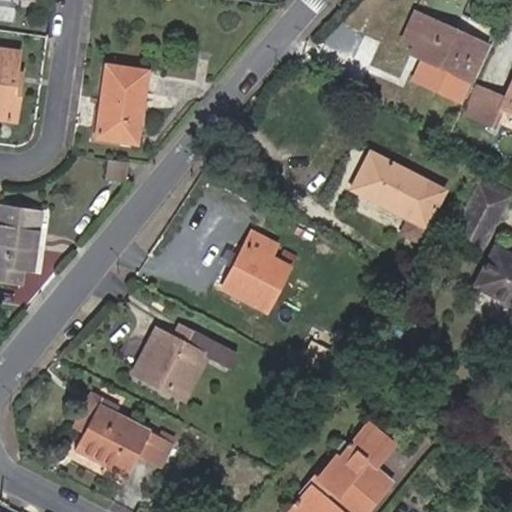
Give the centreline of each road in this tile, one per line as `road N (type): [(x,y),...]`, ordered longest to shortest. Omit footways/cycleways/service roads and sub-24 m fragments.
road 1 (residential): [(0,381),(313,0)]
road 2 (residential): [(74,0),(53,127),(41,153),(19,166),(0,162)]
